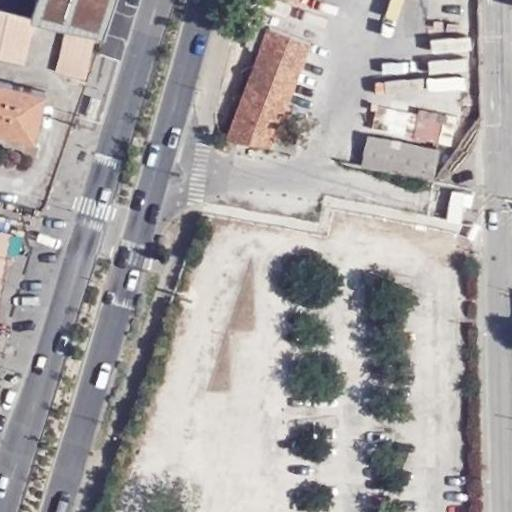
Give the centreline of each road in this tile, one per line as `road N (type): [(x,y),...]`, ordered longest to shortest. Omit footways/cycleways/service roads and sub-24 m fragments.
road 1 (primary): [(157,0),(0,502)]
road 2 (unclassified): [(505,511),(499,0)]
road 3 (primary): [(56,511),(166,141)]
road 4 (residential): [(166,141),(407,185)]
road 5 (primary): [(166,141),(207,0)]
